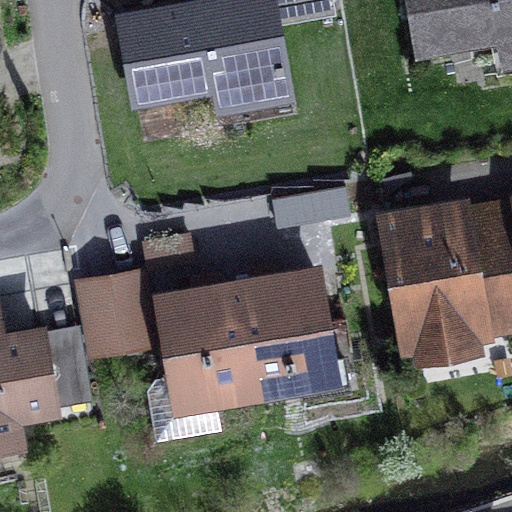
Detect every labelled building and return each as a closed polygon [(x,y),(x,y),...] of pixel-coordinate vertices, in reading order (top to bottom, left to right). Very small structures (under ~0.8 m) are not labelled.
[(215,126),(291,112),(271,0),(207,0),(121,15),(136,103),(209,91),(215,126)] [(274,0),(279,26),(336,16),(333,0),(274,0)] [(511,73),(511,0),(409,0),(419,54),(492,41),(498,76),(511,73)] [(498,240),(511,237),(511,197),(461,206),(468,245),(498,240)] [(483,331),(479,308),(508,303),(498,240),(468,245),(461,206),(387,218),(408,343),(418,342),(474,332),(483,331)] [(144,244),(147,265),(193,256),(190,235),(144,244)] [(511,237),(498,240),(508,303),(511,302),(511,237)] [(252,269),(254,282),(279,278),(277,265),(252,269)] [(346,320),(324,324),(315,271),(279,278),(254,282),(236,285),(255,394),(299,386),(349,378),(356,376),(346,320)] [(197,292),(222,288),(220,275),(194,279),(197,292)] [(143,276),(113,281),(124,345),(154,340),(143,276)] [(81,286),(92,350),(124,345),(113,281),(81,286)] [(175,376),(181,407),(216,401),(255,394),(236,285),(222,288),(197,292),(162,298),(168,336),(163,344),(167,363),(174,369),(175,376)] [(511,325),(511,302),(508,303),(479,308),(483,331),(511,325)] [(54,408),(93,401),(80,325),(41,332),(54,408)] [(0,445),(18,442),(13,415),(54,408),(41,332),(0,338),(0,445)] [(421,363),(478,354),(474,332),(418,342),(421,363)] [(157,442),(221,431),(216,401),(181,407),(175,376),(156,380),(147,391),(157,442)] [(302,401),(351,393),(349,378),(299,386),(302,401)]
